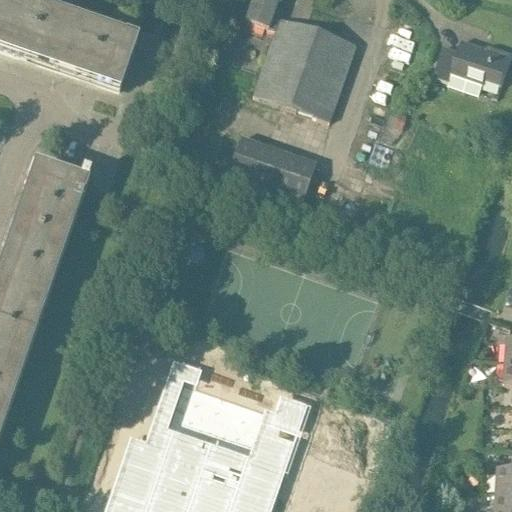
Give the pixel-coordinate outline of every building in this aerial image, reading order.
[(329,128),(355,52),(280,25),(279,27),(271,24),(277,7),(256,0),(254,0),(245,26),(276,37),(253,101),(329,128)] [(122,48),(111,44),(0,5),(0,53),(121,95),(137,47),(124,42),(122,48)] [(501,91),(511,59),(494,53),(494,55),(462,44),(458,56),(443,51),(433,81),(449,87),(451,79),(483,90),(485,85),(501,91)] [(0,329),(29,339),(60,248),(77,200),(82,202),(87,189),(90,180),(81,177),(78,186),(38,172),(0,281),(0,329)] [(0,423),(8,401),(29,339),(0,329),(0,423)] [(201,376),(171,365),(143,447),(128,442),(104,511),(271,511),(283,479),(287,480),(310,412),(278,401),(272,417),(196,391),(201,376)] [(511,368),(504,368),(502,391),(511,391),(511,368)] [(511,500),(511,476),(497,476),(495,499),(511,500)] [(511,511),(511,500),(495,499),(494,511),(511,511)]
